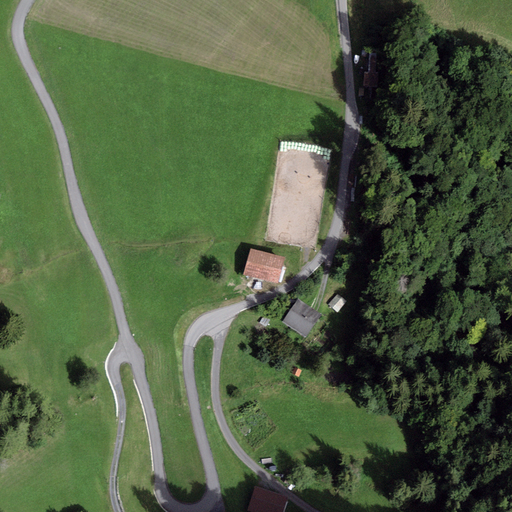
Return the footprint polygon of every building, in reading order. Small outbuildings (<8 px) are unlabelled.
[(371,60),(366,60),(366,75),(363,74),(363,81),(371,81),(371,60)] [(285,257),(251,248),(244,275),(278,284),(285,257)] [(337,293),(328,304),(338,312),(347,301),(337,293)] [(322,315),(298,299),(282,322),(306,338),(322,315)] [(283,511),(288,498),(254,487),(247,511),(248,511),(283,511)]
